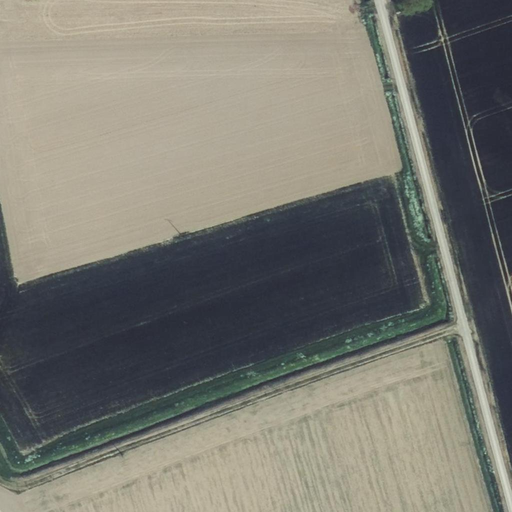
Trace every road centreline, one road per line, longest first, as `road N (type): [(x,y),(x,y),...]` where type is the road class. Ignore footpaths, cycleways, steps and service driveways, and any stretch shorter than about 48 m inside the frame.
road 1 (track): [(463,325),(33,482),(0,479)]
road 2 (unclassified): [(378,0),(459,305)]
road 3 (unclassified): [(511,507),(459,305)]
